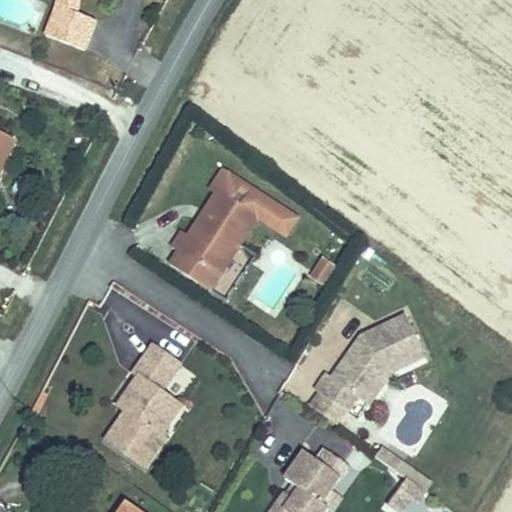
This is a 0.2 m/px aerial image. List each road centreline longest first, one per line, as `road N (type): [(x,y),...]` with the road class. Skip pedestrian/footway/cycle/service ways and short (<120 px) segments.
road 1 (tertiary): [(34,363),(110,179),(209,0)]
road 2 (unknown): [(81,249),(238,343),(277,391)]
